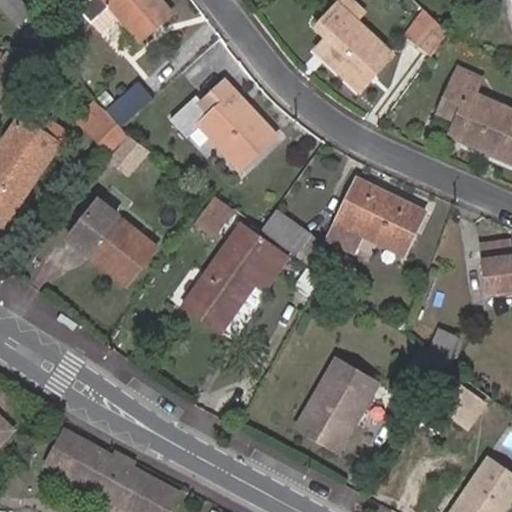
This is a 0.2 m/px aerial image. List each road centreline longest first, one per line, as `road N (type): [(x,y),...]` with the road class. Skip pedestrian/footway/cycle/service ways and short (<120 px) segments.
road 1 (residential): [(222,0),(283,78),(338,127),(511,203)]
road 2 (tertiary): [(0,332),(304,511)]
